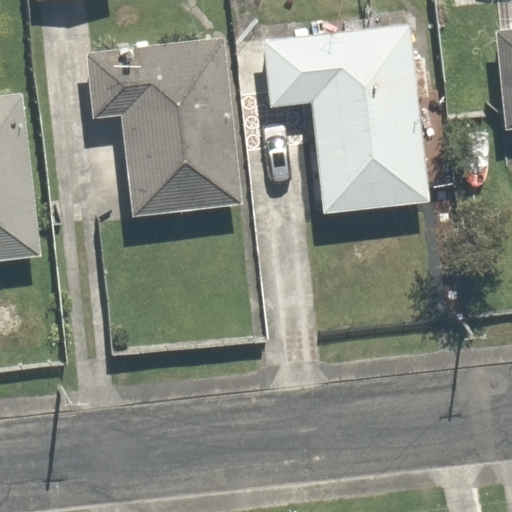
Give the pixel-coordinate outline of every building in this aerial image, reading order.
[(120,0),(26,0),(27,13),(121,10),(120,0)] [(427,198),(405,11),(261,28),(269,99),(306,94),(320,210),(427,198)] [(511,25),(491,28),(501,119),(511,117),(511,25)] [(239,198),(221,32),(79,47),(86,109),(119,105),(130,210),(239,198)] [(0,256),(38,252),(19,88),(0,89),(0,256)]
